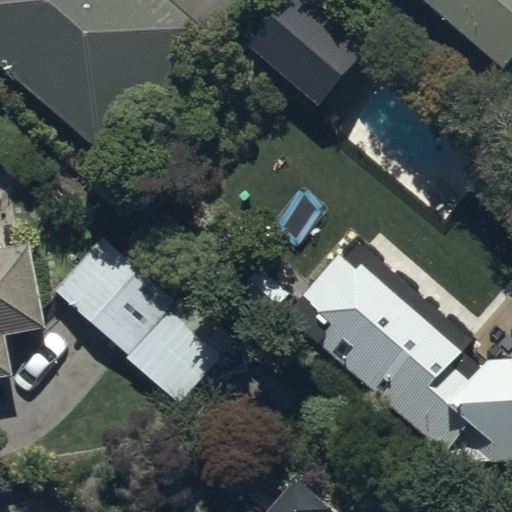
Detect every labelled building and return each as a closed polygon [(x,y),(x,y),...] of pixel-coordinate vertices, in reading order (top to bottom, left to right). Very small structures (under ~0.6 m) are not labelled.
[(224,40),(176,0),(0,0),(0,57),(92,135),(136,82),(167,108),(224,40)] [(511,0),(432,0),(508,60),(511,54),(511,0)] [(100,229),(53,285),(129,350),(126,354),(181,401),(232,340),(100,229)] [(30,239),(0,244),(0,374),(15,372),(8,334),(47,326),(30,239)] [(358,269),(340,252),(304,292),(332,316),(316,333),(458,458),(511,456),(511,355),(488,356),(471,374),(456,360),(466,348),(368,258),(358,269)] [(351,511),(301,469),(264,511),(262,511),(243,494),(227,511),(351,511)] [(436,511),(409,490),(390,511),(436,511)]
